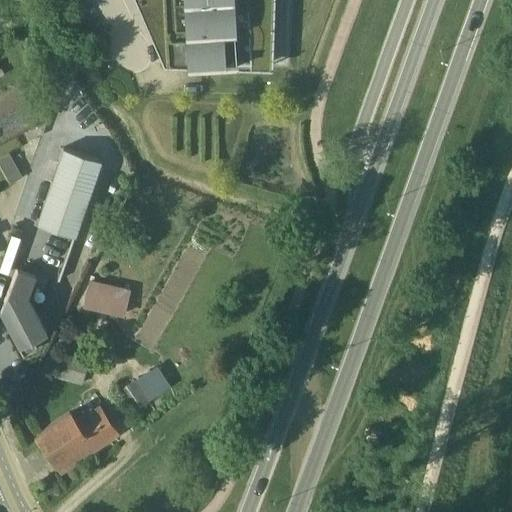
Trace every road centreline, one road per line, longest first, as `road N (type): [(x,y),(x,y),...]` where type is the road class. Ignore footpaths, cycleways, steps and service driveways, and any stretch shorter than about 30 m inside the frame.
road 1 (primary): [(296,511),(477,0)]
road 2 (track): [(511,165),(414,511)]
road 3 (primary): [(357,195),(241,511)]
road 4 (primary): [(428,0),(357,195)]
road 5 (unclassified): [(403,0),(352,145),(357,195)]
